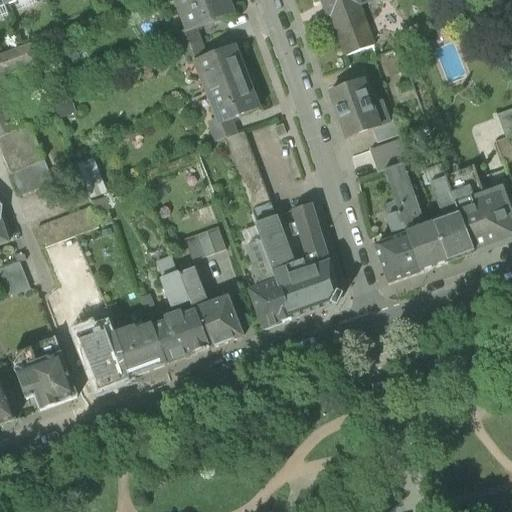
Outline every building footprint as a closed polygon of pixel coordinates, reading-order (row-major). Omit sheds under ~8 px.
[(38,4),(36,0),(24,0),(20,2),(23,10),(38,4)] [(178,0),(184,16),(188,14),(194,32),(196,31),(214,24),(213,21),(232,14),(226,0),(178,0)] [(319,0),(321,5),(325,4),(330,18),(345,58),(373,48),(357,6),(373,0),(376,0),(377,1),(378,1),(377,0),(319,0)] [(327,20),(330,18),(325,4),(321,5),(327,20)] [(173,55),(180,52),(201,44),(196,31),(194,32),(191,33),(190,31),(167,40),(173,55)] [(207,59),(201,44),(180,52),(186,66),(194,62),(194,64),(207,59)] [(0,78),(37,64),(32,47),(31,46),(0,58),(0,78)] [(194,64),(207,96),(247,80),(235,48),(207,59),(194,64)] [(260,112),(247,80),(207,96),(219,128),(232,123),(260,112)] [(332,103),(347,142),(373,132),(380,130),(380,129),(372,107),(367,93),(368,93),(364,82),(329,95),(332,103)] [(0,127),(9,124),(0,101),(0,127)] [(382,103),(372,107),(380,129),(390,125),(382,103)] [(511,112),(498,118),(506,141),(511,139),(511,112)] [(0,127),(0,140),(17,133),(13,123),(9,124),(0,127)] [(225,141),(237,137),(232,123),(219,128),(220,129),(212,132),(217,144),(225,141)] [(373,132),(378,146),(400,137),(395,123),(390,125),(380,129),(380,130),(373,132)] [(0,140),(0,145),(12,175),(45,161),(30,127),(17,133),(0,140)] [(225,141),(247,203),(268,197),(245,134),(237,137),(225,141)] [(370,153),(378,175),(385,173),(402,167),(411,164),(403,141),(402,141),(376,151),(370,153)] [(497,145),(505,166),(511,163),(511,150),(509,141),(497,145)] [(91,198),(107,192),(94,158),(77,164),(91,198)] [(53,183),(45,161),(12,175),(21,197),(53,183)] [(399,215),(406,233),(414,230),(411,223),(419,220),(420,219),(420,218),(402,167),(385,173),(399,215)] [(446,180),(456,209),(485,199),(474,169),(445,179),(446,180)] [(430,185),(443,220),(458,215),(456,209),(446,180),(430,185)] [(511,222),(501,193),(485,199),(456,209),(458,215),(473,257),(511,242),(511,222)] [(273,209),(268,197),(247,203),(252,216),(273,209)] [(0,248),(9,245),(1,223),(3,209),(0,206),(0,248)] [(293,213),(311,272),(329,265),(326,255),(316,219),(315,219),(311,207),(293,213)] [(38,230),(46,250),(100,230),(92,209),(38,230)] [(256,227),(277,284),(298,277),(273,209),(252,216),(257,226),(256,227)] [(389,218),(397,241),(407,238),(406,233),(399,215),(389,218)] [(473,257),(458,215),(443,220),(432,224),(447,266),(473,257)] [(423,227),(420,219),(419,220),(411,223),(414,230),(423,227)] [(430,272),(447,266),(432,224),(423,227),(414,230),(406,233),(407,238),(421,276),(421,275),(422,276),(431,273),(430,272)] [(262,285),(264,290),(277,285),(277,284),(256,227),(255,227),(261,244),(248,249),(261,285),(262,285)] [(250,228),(239,234),(246,246),(257,240),(250,228)] [(218,230),(185,242),(193,264),(226,252),(218,230)] [(421,276),(407,238),(397,241),(375,249),(389,287),(421,276)] [(0,273),(3,281),(9,295),(29,287),(20,265),(0,271),(0,273)] [(339,297),(329,265),(311,272),(298,277),(277,284),(277,285),(291,322),(333,307),(339,297)] [(181,277),(187,292),(199,288),(193,272),(181,277)] [(161,281),(175,317),(182,314),(183,319),(195,314),(195,312),(187,292),(181,277),(180,274),(161,281)] [(94,279),(60,293),(71,321),(92,311),(90,306),(103,300),(94,279)] [(291,322),(277,285),(264,290),(250,295),(264,332),(291,322)] [(187,292),(195,312),(207,308),(199,288),(187,292)] [(228,300),(207,308),(195,312),(195,314),(210,352),(243,340),(228,300)] [(125,383),(167,368),(151,328),(135,334),(134,330),(110,339),(100,312),(99,312),(125,383)] [(210,352),(195,314),(183,319),(182,314),(175,317),(165,320),(166,325),(153,330),(152,327),(151,328),(167,368),(210,352)] [(90,331),(76,336),(99,392),(125,383),(106,330),(91,335),(90,331)] [(40,352),(36,354),(40,364),(62,356),(56,340),(38,346),(40,352)] [(22,391),(23,391),(31,388),(34,397),(41,413),(78,400),(62,356),(40,364),(36,354),(12,363),(22,391)] [(0,385),(0,384),(0,428),(15,423),(0,385)] [(26,400),(34,397),(31,388),(23,391),(26,400)]
